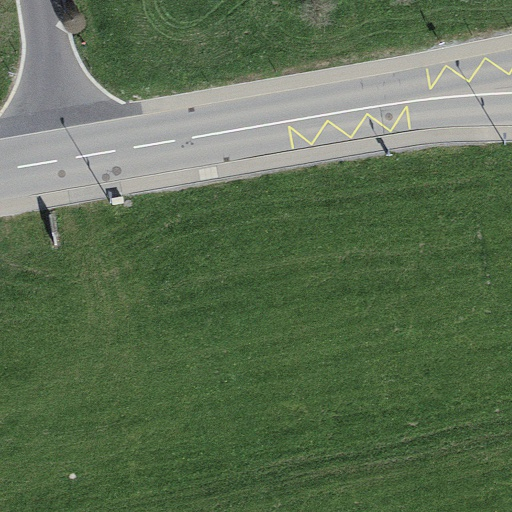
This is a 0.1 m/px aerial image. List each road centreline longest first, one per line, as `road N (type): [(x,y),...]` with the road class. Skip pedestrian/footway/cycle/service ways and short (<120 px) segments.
road 1 (tertiary): [(67,158),(511,85)]
road 2 (residential): [(67,158),(44,0)]
